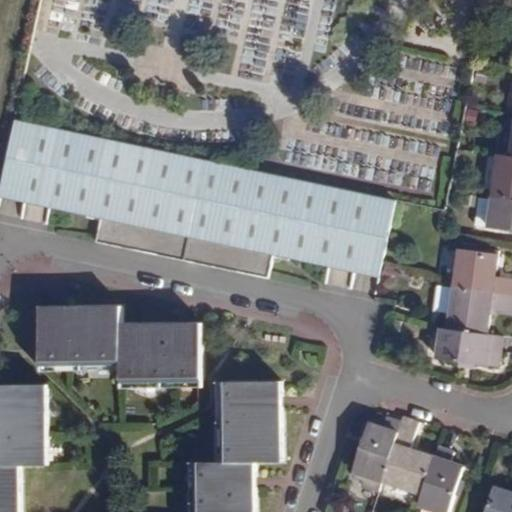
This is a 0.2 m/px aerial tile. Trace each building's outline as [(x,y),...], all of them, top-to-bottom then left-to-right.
[(393,200),(10,124),(0,172),(0,198),(98,217),(92,244),(268,278),(273,252),(380,274),(393,200)] [(511,158),(504,158),(495,230),(511,231),(511,158)] [(508,258),(469,254),(464,296),(461,320),(460,331),(452,331),(449,363),(499,368),(501,351),(511,352),(511,346),(511,337),(499,337),(502,313),(511,313),(511,280),(506,280),(508,258)] [(443,319),(461,320),(464,296),(445,294),(443,319)] [(120,301),(39,301),(39,360),(121,360),(121,380),(204,380),(203,315),(120,316),(120,301)] [(282,382),(228,381),(228,461),(199,461),(198,511),(255,511),(255,461),(282,461),(282,382)] [(47,388),(0,388),(0,511),(19,511),(19,468),(48,468),(47,388)] [(382,430),(367,425),(352,474),(422,496),(417,510),(422,511),(451,511),(465,469),(450,465),(453,453),(436,449),(432,460),(409,452),(418,426),(400,421),(399,425),(384,420),(382,430)] [(511,511),(511,495),(495,490),(488,511),(511,511)]
